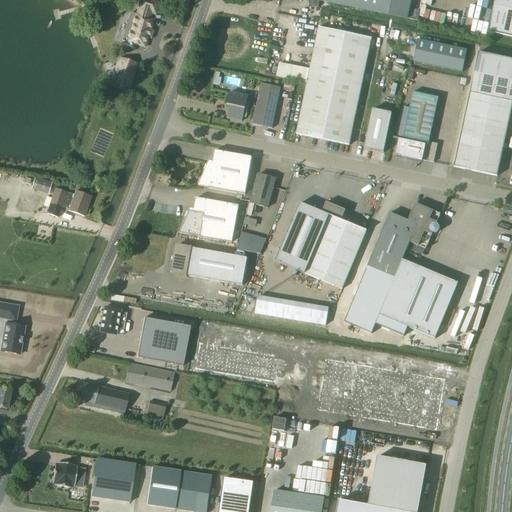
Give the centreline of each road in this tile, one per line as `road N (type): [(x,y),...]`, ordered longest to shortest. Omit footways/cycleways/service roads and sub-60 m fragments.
road 1 (unclassified): [(0,496),(162,123)]
road 2 (unclassified): [(511,197),(162,123)]
road 3 (unclassified): [(447,511),(476,375),(511,275)]
road 4 (unclassified): [(162,123),(205,0)]
